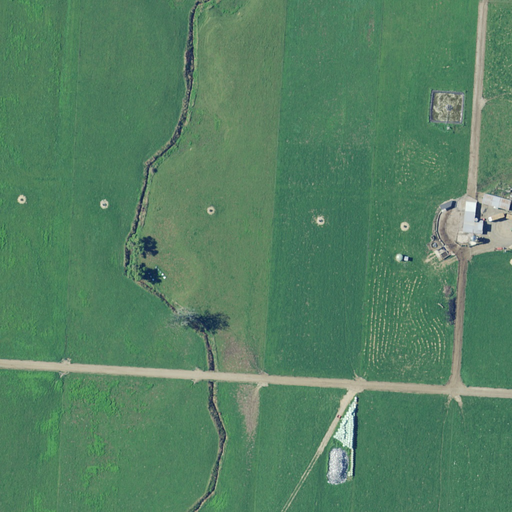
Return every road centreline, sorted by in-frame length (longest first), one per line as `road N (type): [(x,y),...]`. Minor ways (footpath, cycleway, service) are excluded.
road 1 (track): [(453,390),(0,365)]
road 2 (track): [(453,390),(460,260),(511,238)]
